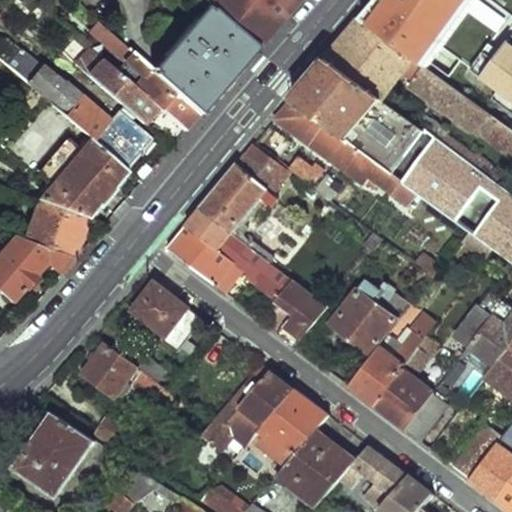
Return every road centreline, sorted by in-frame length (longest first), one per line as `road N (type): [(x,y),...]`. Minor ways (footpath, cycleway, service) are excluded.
road 1 (residential): [(491,511),(134,242)]
road 2 (tertiary): [(337,0),(134,242)]
road 3 (tertiary): [(134,242),(0,383)]
